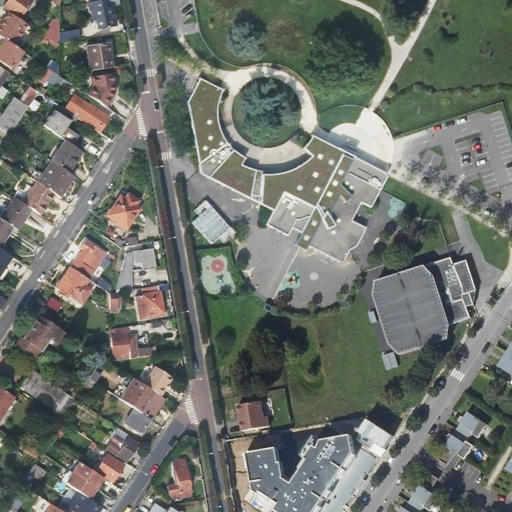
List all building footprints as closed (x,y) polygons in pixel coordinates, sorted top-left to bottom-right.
[(34,0),(11,0),(9,4),(1,0),(0,0),(0,7),(5,11),(5,9),(22,20),(35,0),(34,0)] [(93,14),(95,23),(97,23),(99,33),(117,29),(114,10),(121,9),(119,0),(114,0),(89,5),(90,14),(93,14)] [(10,14),(0,27),(0,38),(4,41),(14,47),(29,26),(10,14)] [(4,41),(0,47),(0,62),(11,70),(22,53),(14,47),(4,41)] [(88,47),(91,72),(114,69),(110,44),(88,47)] [(48,70),(43,78),(47,81),(52,73),(48,70)] [(52,73),(47,81),(46,81),(58,89),(63,80),(59,77),(52,73)] [(115,88),(114,76),(92,78),(93,88),(87,96),(106,108),(112,98),(113,97),(114,95),(115,94),(115,92),(115,90),(115,88)] [(221,89),(199,77),(188,100),(200,169),(200,173),(249,198),(249,194),(260,195),(259,202),(272,208),(265,223),(270,226),(286,234),(291,226),(301,232),(295,243),(304,248),(307,244),(321,217),(326,226),(332,223),(328,214),(338,192),(345,199),(349,194),(338,182),(353,154),(311,135),(303,146),(311,154),(301,163),(288,170),(275,173),(261,173),(261,170),(254,169),(240,164),(243,156),(235,152),(226,142),(220,131),(217,122),(216,111),(217,100),(221,89)] [(30,88),(26,95),(29,96),(24,104),(27,105),(25,107),(28,109),(29,107),(33,101),(38,94),(30,88)] [(65,112),(99,134),(108,122),(101,118),(96,115),(89,110),(90,107),(75,97),(65,112)] [(33,101),(29,107),(35,112),(39,106),(33,101)] [(49,118),(43,127),(60,138),(64,140),(72,146),(79,136),(67,128),(70,122),(55,112),(51,119),(49,118)] [(5,128),(9,131),(15,123),(10,120),(5,128)] [(1,130),(0,131),(0,137),(7,141),(10,136),(1,130)] [(59,148),(50,162),(52,163),(68,174),(82,152),(72,146),(64,140),(59,148)] [(55,144),(45,159),(50,162),(59,148),(55,144)] [(321,217),(307,244),(318,250),(336,259),(341,262),(348,249),(356,244),(365,226),(351,219),(360,200),(370,205),(379,188),(387,173),(353,154),(338,182),(349,194),(345,199),(338,192),(328,214),(332,223),(326,226),(321,217)] [(52,163),(38,185),(54,195),(58,198),(72,177),(68,174),(52,163)] [(72,177),(58,198),(61,200),(75,179),(72,177)] [(37,184),(23,205),(30,210),(34,212),(41,217),(54,195),(38,185),(37,184)] [(115,226),(125,232),(139,211),(134,208),(138,202),(128,196),(125,201),(121,198),(109,216),(118,222),(115,226)] [(13,198),(0,217),(0,220),(11,227),(17,231),(24,219),(30,210),(23,205),(13,198)] [(30,210),(24,219),(28,221),(34,212),(30,210)] [(0,248),(4,243),(2,241),(11,227),(0,220),(0,248)] [(83,251),(71,269),(88,281),(89,281),(106,255),(86,241),(81,249),(83,251)] [(142,262),(144,271),(156,269),(153,249),(134,252),(136,263),(142,262)] [(0,250),(0,274),(11,258),(0,250)] [(126,254),(119,281),(133,282),(132,253),(126,254)] [(454,264),(452,257),(377,280),(375,294),(390,342),(401,354),(450,338),(452,324),(471,316),(468,306),(475,303),(477,289),(468,259),(454,264)] [(70,269),(57,288),(65,294),(63,297),(68,300),(70,297),(82,305),(87,297),(80,293),(88,281),(71,269),(70,269)] [(88,281),(80,293),(87,297),(95,285),(89,281),(88,281)] [(119,281),(117,293),(132,291),(133,282),(119,281)] [(136,298),(138,318),(142,318),(143,321),(156,318),(155,315),(163,314),(160,292),(159,292),(158,286),(141,289),(143,296),(136,298)] [(110,296),(110,305),(118,304),(118,296),(110,296)] [(47,307),(57,314),(62,306),(52,299),(47,307)] [(39,317),(27,336),(26,335),(20,344),(40,357),(46,348),(44,347),(48,340),(62,349),(70,338),(39,317)] [(128,328),(115,331),(116,339),(113,339),(115,357),(132,355),(133,360),(154,356),(153,349),(139,351),(137,336),(129,337),(128,328)] [(511,347),(507,353),(504,359),(506,361),(501,368),(511,375),(511,347)] [(383,354),(388,369),(399,365),(395,351),(383,354)] [(155,368),(143,386),(161,398),(166,391),(164,390),(167,385),(171,379),(155,368)] [(20,385),(57,410),(53,416),(62,422),(75,401),(80,395),(85,387),(85,386),(80,383),(77,389),(72,386),(69,391),(67,394),(36,374),(30,370),(20,385)] [(36,374),(67,394),(69,391),(38,370),(36,374)] [(141,385),(126,405),(150,421),(163,400),(161,398),(143,386),(141,385)] [(85,387),(80,395),(84,398),(89,390),(85,387)] [(0,421),(15,399),(0,389),(0,421)] [(260,402),(237,406),(241,432),(268,427),(266,417),(263,418),(260,402)] [(125,426),(140,436),(150,422),(134,411),(125,426)] [(488,425),(468,412),(437,459),(447,466),(455,453),(465,460),(474,446),(467,442),(472,435),(479,439),(488,425)] [(57,429),(52,436),(59,441),(64,433),(57,429)] [(279,449),(249,454),(255,491),(279,506),(274,511),(319,511),(357,455),(354,435),(323,441),(293,483),(285,478),(279,449)] [(129,439),(122,449),(119,447),(123,442),(115,437),(112,442),(106,451),(113,456),(117,458),(117,457),(126,463),(138,445),(129,439)] [(96,472),(113,483),(123,467),(106,456),(96,472)] [(169,495),(173,499),(191,496),(184,459),(171,462),(175,486),(168,487),(169,495)] [(72,475),(96,491),(103,480),(80,464),(72,475)] [(34,466),(29,475),(27,474),(20,485),(27,490),(33,479),(41,481),(46,474),(34,466)] [(62,483),(89,501),(96,491),(72,475),(69,473),(62,483)] [(434,477),(428,473),(402,511),(421,511),(424,508),(430,511),(439,499),(429,492),(438,479),(435,476),(434,477)] [(99,511),(101,510),(78,495),(68,511),(70,511),(99,511)] [(155,503),(149,511),(181,511),(176,511),(169,507),(166,511),(155,503)]
